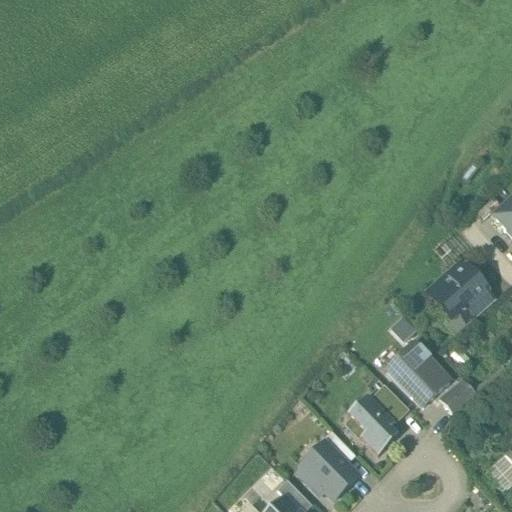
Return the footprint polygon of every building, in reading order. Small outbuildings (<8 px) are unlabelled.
[(511,205),(496,221),(511,238),(511,205)] [(466,271),(461,266),(433,290),(442,312),(452,323),(458,317),(485,294),(487,292),(467,270),(466,271)] [(485,294),(458,317),(468,328),(495,304),(485,294)] [(449,386),(413,347),(386,372),(422,411),(449,386)] [(478,401),(461,383),(456,389),(473,406),(478,401)] [(409,415),(383,389),(370,403),(395,428),(409,415)] [(456,389),(438,404),(454,422),(473,406),(456,389)] [(370,403),(368,401),(368,400),(367,399),(346,419),(350,423),(343,429),(357,443),(359,441),(378,460),(403,436),(395,428),(370,403)] [(511,417),(498,430),(511,445),(511,444),(511,417)] [(355,460),(331,435),(320,445),(325,450),(326,449),(346,470),(355,460)] [(325,450),(299,476),(320,498),(324,494),(333,504),(357,481),(346,470),(326,449),(325,450)] [(511,467),(504,458),(488,473),(506,493),(511,487),(511,467)] [(287,484),(277,494),(285,502),(286,503),(296,493),(287,484)] [(309,511),(311,510),(296,493),(286,503),(294,511),(309,511)] [(285,502),(274,511),(294,511),(286,503),(285,502)]
